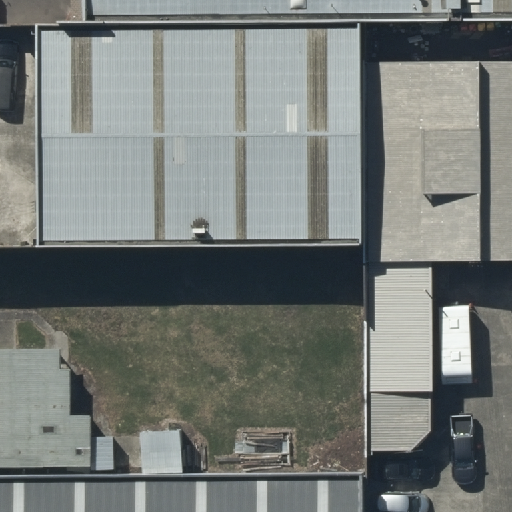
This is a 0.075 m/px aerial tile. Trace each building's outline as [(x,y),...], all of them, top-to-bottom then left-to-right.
[(511,7),(511,0),(70,0),(71,9),(511,7)] [(362,245),(361,27),(39,29),(40,246),(362,245)] [(511,268),(511,64),(366,66),(368,455),(413,454),(429,438),(429,399),(433,399),(434,271),(481,272),(481,268),(506,269),(511,268)] [(58,340),(0,341),(0,462),(92,462),(91,409),(72,409),(71,362),(59,362),(58,340)] [(140,467),(183,464),(181,423),(140,424),(141,435),(140,467)] [(140,467),(0,467),(0,511),(360,511),(360,466),(309,466),(183,464),(140,467)]
